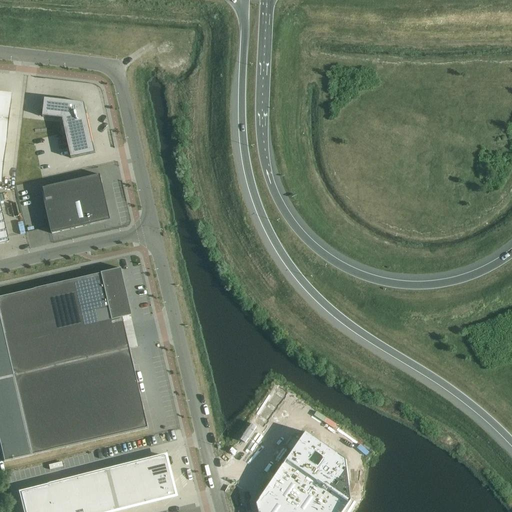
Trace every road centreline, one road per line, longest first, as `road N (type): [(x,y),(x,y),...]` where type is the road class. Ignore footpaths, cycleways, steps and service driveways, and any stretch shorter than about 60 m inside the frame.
road 1 (motorway): [(245,0),(242,147),(270,236),(310,293),(511,443)]
road 2 (motorway): [(511,253),(462,279),(389,283),(335,264),(297,231),(262,158),(267,0)]
road 3 (unclassified): [(152,233),(223,511)]
road 4 (unclassified): [(0,53),(113,74),(152,233)]
road 5 (unclassified): [(152,233),(0,267)]
